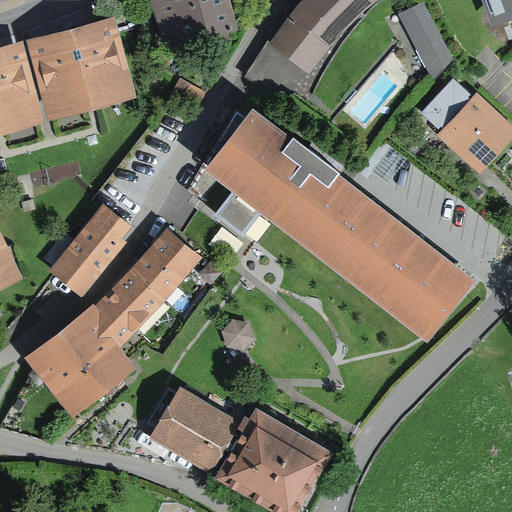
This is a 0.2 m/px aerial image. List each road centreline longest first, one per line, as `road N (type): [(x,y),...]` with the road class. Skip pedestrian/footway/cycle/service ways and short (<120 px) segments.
road 1 (residential): [(0,358),(68,313),(130,253),(279,0)]
road 2 (residential): [(333,511),(345,475),(387,411),(511,291)]
road 3 (residential): [(0,442),(167,478),(237,511)]
